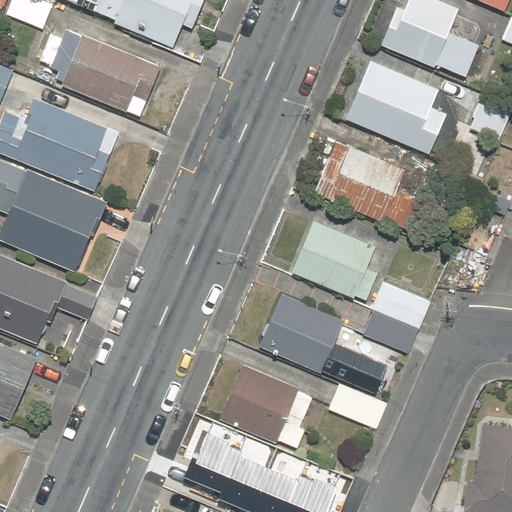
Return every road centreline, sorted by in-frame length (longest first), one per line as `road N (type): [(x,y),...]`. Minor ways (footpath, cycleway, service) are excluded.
road 1 (unclassified): [(296,0),(74,511)]
road 2 (unclassified): [(382,511),(459,333),(511,340)]
